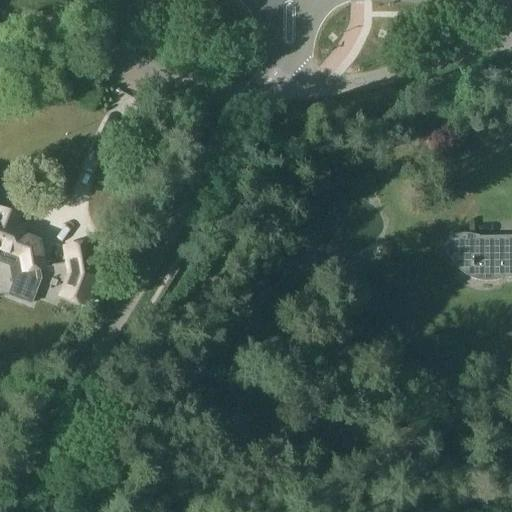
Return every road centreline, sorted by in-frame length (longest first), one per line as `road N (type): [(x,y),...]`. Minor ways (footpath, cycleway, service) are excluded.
road 1 (unclassified): [(0,507),(216,142),(256,96)]
road 2 (unclassified): [(256,96),(190,85),(93,48),(0,39)]
road 3 (unclassified): [(256,96),(364,83),(444,51),(511,40)]
